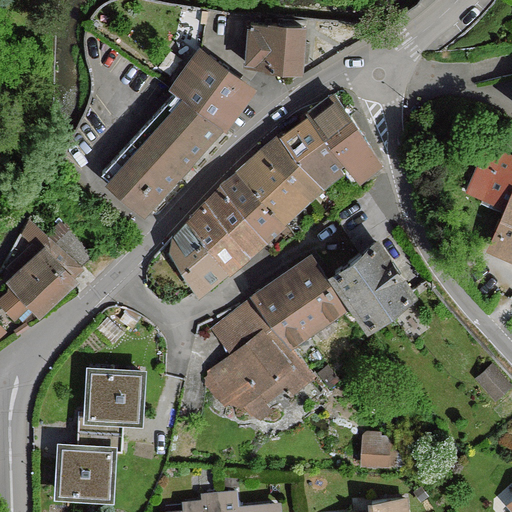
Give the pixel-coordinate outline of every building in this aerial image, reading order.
[(253,19),(249,58),(304,63),(307,25),(253,19)] [(174,90),(177,92),(221,124),(226,127),(253,89),(202,52),(174,90)] [(161,109),(103,173),(147,211),(221,124),(177,92),(161,109)] [(337,101),(316,115),(317,116),(311,121),(329,143),(352,124),(337,101)] [(329,143),(311,121),(294,134),(287,140),(285,137),(273,147),(264,154),(309,201),(324,187),(306,162),(329,143)] [(381,166),(352,124),(329,143),(306,162),(324,187),(346,167),(361,184),(381,166)] [(484,150),(469,186),(511,204),(511,166),(498,161),(500,156),(484,150)] [(264,154),(239,175),(283,222),(309,201),(264,154)] [(283,222),(239,175),(234,179),(223,188),(265,238),(283,222)] [(265,238),(223,188),(192,219),(230,266),(265,238)] [(511,205),(496,243),(511,249),(511,205)] [(174,241),(202,288),(230,266),(192,219),(178,234),(174,241)] [(20,274),(13,280),(19,286),(38,308),(70,278),(77,272),(81,268),(48,236),(46,237),(30,220),(23,235),(34,247),(12,266),(20,274)] [(62,223),(48,236),(81,268),(94,257),(62,223)] [(334,267),(369,317),(411,288),(376,237),(358,250),(334,267)] [(253,298),(286,343),(344,302),(313,255),(253,298)] [(38,308),(19,286),(0,302),(15,319),(18,316),(23,322),(38,308)] [(237,357),(213,375),(210,381),(228,402),(248,406),(261,417),(268,411),(262,403),(289,383),(294,389),(310,375),(286,343),(253,298),(215,326),(237,357)] [(493,366),(479,377),(498,399),(511,388),(493,366)] [(80,416),(79,433),(124,436),(125,416),(139,417),(142,374),(92,372),(90,416),(80,416)] [(124,436),(79,433),(78,448),(63,447),(60,493),(109,496),(112,452),(123,452),(124,436)] [(389,436),(365,435),(364,461),(388,462),(389,436)] [(236,493),(219,494),(220,511),(276,511),(276,506),(237,510),(236,493)] [(220,511),(219,494),(203,496),(203,503),(183,505),(184,511),(220,511)] [(403,511),(402,499),(371,504),(371,511),(403,511)]
